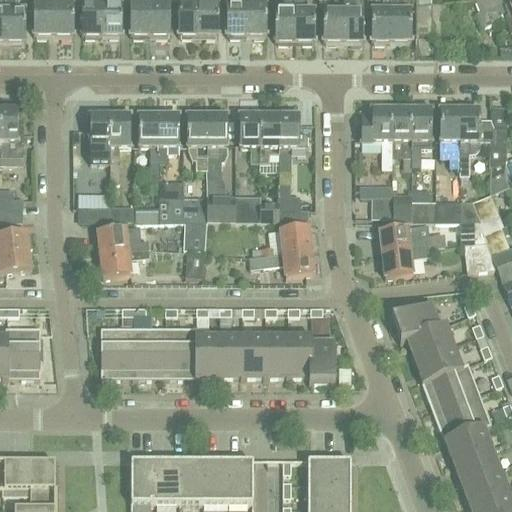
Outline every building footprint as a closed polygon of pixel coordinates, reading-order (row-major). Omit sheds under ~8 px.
[(14,15),(14,2),(13,0),(4,0),(5,2),(5,46),(10,46),(10,49),(22,49),(22,46),(25,46),(25,15),(14,15)] [(46,40),(54,40),(53,0),(44,0),(45,9),(33,9),(34,40),(37,40),(37,43),(46,43),(46,40)] [(53,0),(54,40),(61,40),(61,43),(70,43),(70,40),(74,40),(73,9),(62,9),(61,0),(53,0)] [(94,40),(101,40),(101,0),(92,0),(93,9),(81,9),(81,40),(85,40),(85,43),(94,43),(94,40)] [(101,0),(101,40),(109,40),(109,43),(118,43),(118,40),(122,40),(122,9),(110,9),(110,0),(101,0)] [(150,40),(149,0),(141,0),(141,8),(129,8),(129,40),(133,40),(133,43),(142,43),(142,40),(150,40)] [(158,8),(158,0),(149,0),(150,40),(158,40),(158,43),(167,43),(167,40),(170,40),(170,8),(158,8)] [(198,40),(198,0),(189,0),(189,9),(178,9),(178,40),(181,40),(181,43),(191,43),(191,40),(198,40)] [(207,8),(206,0),(198,0),(198,40),(205,40),(205,43),(215,43),(215,40),(218,40),(218,9),(207,8)] [(239,40),(246,40),(246,0),(237,0),(238,9),(226,9),(226,40),(230,40),(230,43),(239,42),(239,40)] [(266,40),(266,9),(265,0),(246,0),(246,40),(253,40),(253,43),(263,43),(263,40),(266,40)] [(295,46),(295,2),(294,0),(281,0),(281,15),(275,15),(274,46),(278,46),(278,49),(287,49),(287,46),(295,46)] [(343,46),(342,0),(333,0),(334,2),(334,15),(323,15),(322,46),(326,46),(326,49),(335,49),(335,46),(343,46)] [(352,3),(352,0),(342,0),(343,46),(350,46),(350,49),(360,50),(360,47),(363,47),(363,3),(352,3)] [(384,47),(392,47),(391,0),(382,0),(382,15),(371,15),(371,47),(374,47),(375,49),(384,49),(384,47)] [(400,15),(400,3),(400,0),(391,0),(392,47),(399,47),(399,49),(408,49),(408,46),(411,46),(411,15),(400,15)] [(418,0),(419,9),(431,8),(430,0),(418,0)] [(481,31),(492,27),(505,22),(511,36),(511,35),(511,3),(507,6),(504,0),(490,0),(485,2),(474,4),(479,17),(475,18),(481,31)] [(295,2),(295,46),(302,46),(302,49),(311,49),(311,46),(315,46),(315,15),(303,15),(303,3),(295,2)] [(428,9),(416,10),(416,41),(428,41),(428,9)] [(24,130),(18,130),(18,115),(12,115),(12,112),(1,112),(1,115),(0,114),(0,162),(23,162),(24,130)] [(391,146),(392,114),(390,114),(390,112),(379,112),(379,114),(371,114),(371,117),(361,117),(361,148),(372,148),(372,146),(383,146),(382,173),(391,173),(391,162),(391,146)] [(411,163),(411,114),(409,114),(409,112),(399,112),(399,114),(392,114),(391,146),(391,162),(411,163)] [(411,114),(411,163),(420,163),(420,153),(431,153),(431,115),(429,115),(429,112),(418,112),(418,115),(411,114)] [(459,175),(459,115),(454,115),(454,112),(443,112),(443,115),(439,115),(439,146),(451,146),(450,174),(459,175)] [(480,152),(480,147),(480,115),(476,115),(476,113),(465,112),(465,115),(459,115),(459,175),(459,183),(468,183),(468,162),(472,162),(475,161),(477,159),(478,157),(479,155),(480,152)] [(110,169),(110,118),(98,118),(97,120),(90,120),(89,169),(102,169),(110,169)] [(110,169),(110,188),(119,188),(119,153),(130,153),(131,121),(122,121),(122,118),(110,118),(110,169)] [(159,168),(159,121),(152,121),(152,118),(143,118),(143,121),(139,121),(139,152),(150,152),(150,187),(159,187),(159,168)] [(159,121),(159,168),(167,168),(167,152),(178,153),(179,121),(176,121),(176,118),(165,118),(165,121),(159,121)] [(207,176),(207,121),(200,121),(200,118),(191,118),(191,121),(187,121),(187,152),(190,152),(190,158),(192,166),(198,166),(198,176),(207,176)] [(227,163),(227,153),(227,121),(224,121),(224,118),(213,118),(213,121),(207,121),(207,176),(207,185),(222,185),(222,168),(224,168),(227,163)] [(259,169),(259,121),(252,121),(252,118),(242,118),(242,121),(239,121),(239,152),(250,152),(250,169),(259,169)] [(259,121),(259,169),(268,169),(268,153),(278,152),(278,121),(271,121),(271,118),(261,118),(261,121),(259,121)] [(290,177),(290,162),(288,158),(288,152),(307,152),(307,139),(299,139),(299,121),(291,121),(291,118),(281,118),(281,121),(278,121),(278,152),(279,177),(290,177)] [(508,131),(496,131),(496,143),(491,143),(491,170),(507,164),(508,131)] [(503,183),(489,189),(488,201),(508,194),(503,183)] [(290,190),(279,190),(279,206),(279,216),(299,216),(299,202),(290,202),(290,190)] [(0,227),(21,228),(22,205),(11,205),(11,195),(0,194),(0,227)] [(396,226),(410,226),(410,225),(410,214),(410,207),(410,200),(396,200),(396,226)] [(483,239),(500,233),(501,232),(488,201),(472,208),(481,227),(478,227),(483,239)] [(383,226),(395,226),(395,203),(372,203),(372,215),(383,215),(383,226)] [(182,228),(182,204),(159,204),(158,228),(182,228)] [(207,228),(207,204),(182,204),(182,228),(184,228),(207,228)] [(234,228),(234,204),(207,204),(207,228),(234,228)] [(234,204),(234,228),(259,228),(259,206),(259,204),(234,204)] [(279,206),(259,206),(259,228),(267,228),(279,228),(279,216),(279,206)] [(435,226),(435,207),(410,207),(410,214),(410,226),(435,226)] [(458,227),(458,208),(435,207),(435,226),(458,227)] [(481,227),(472,208),(458,208),(458,227),(478,227),(481,227)] [(111,213),(81,214),(81,228),(111,228),(111,213)] [(112,213),(112,228),(133,228),(133,213),(112,213)] [(308,216),(299,216),(279,216),(279,228),(308,227),(308,216)] [(487,248),(483,239),(478,227),(458,227),(458,251),(464,250),(487,248)] [(182,256),(186,257),(203,258),(207,228),(184,228),(182,256)] [(430,254),(429,241),(427,230),(380,236),(382,259),(410,256),(430,254)] [(283,259),(310,255),(307,232),(280,235),(283,259)] [(100,261),(149,254),(148,246),(140,247),(139,243),(127,244),(125,233),(97,237),(100,261)] [(492,262),(509,255),(500,233),(483,239),(487,248),(492,262)] [(0,259),(29,257),(28,253),(32,253),(30,239),(27,240),(26,236),(0,239),(0,259)] [(497,274),(492,262),(487,248),(464,250),(467,278),(496,274),(497,274)] [(274,252),(262,254),(262,259),(263,261),(275,260),(274,252)] [(501,288),(511,284),(511,253),(509,255),(492,262),(497,274),(496,274),(501,288)] [(149,254),(100,261),(103,284),(131,280),(130,265),(150,263),(149,254)] [(262,254),(252,255),(252,256),(253,263),(256,262),(263,261),(262,259),(262,254)] [(411,265),(419,263),(431,262),(430,254),(410,256),(382,259),(385,283),(413,280),(411,265)] [(250,276),(284,271),(286,283),(313,279),(310,255),(283,259),(249,264),(250,276)] [(0,279),(31,276),(29,257),(0,259),(0,279)] [(201,285),(203,258),(186,257),(184,284),(201,285)] [(511,313),(511,312),(511,284),(501,288),(511,313)] [(471,308),(463,311),(467,322),(475,319),(471,308)] [(432,309),(391,325),(399,348),(446,330),(446,329),(440,331),(432,309)] [(7,313),(7,322),(19,322),(19,313),(7,313)] [(122,314),(122,322),(134,322),(134,313),(122,314)] [(134,313),(134,322),(146,322),(146,313),(134,313)] [(165,313),(165,322),(177,322),(177,313),(165,313)] [(196,314),(196,322),(208,322),(208,314),(196,314)] [(219,314),(219,322),(231,322),(231,314),(219,314)] [(242,314),(242,322),(254,322),(254,314),(242,314)] [(264,314),(264,322),(276,322),(276,314),(264,314)] [(287,314),(287,322),(299,322),(299,314),(287,314)] [(310,314),(310,322),(322,322),(322,314),(310,314)] [(479,329),(471,332),(476,344),(483,341),(479,329)] [(446,330),(399,348),(400,349),(405,347),(413,367),(454,352),(446,330)] [(6,385),(40,385),(40,334),(7,334),(6,385)] [(100,334),(100,385),(134,385),(134,334),(100,334)] [(134,334),(134,385),(165,385),(165,334),(134,334)] [(165,334),(165,385),(196,385),(196,334),(165,334)] [(196,334),(196,385),(219,385),(219,340),(198,340),(198,334),(196,334)] [(219,340),(219,385),(242,385),(242,340),(219,340)] [(242,340),(242,385),(264,385),(264,340),(242,340)] [(264,385),(287,385),(287,340),(264,340),(264,385)] [(308,391),(310,391),(310,340),(287,340),(287,385),(308,385),(308,391)] [(310,340),(310,391),(335,391),(335,346),(312,346),(312,340),(310,340)] [(487,351),(480,353),(484,365),(491,362),(487,351)] [(413,367),(421,389),(468,371),(467,369),(462,371),(454,352),(413,367)] [(468,371),(421,389),(432,418),(479,400),(468,371)] [(498,380),(491,383),(495,394),(503,391),(498,380)] [(479,400),(432,418),(443,447),(490,429),(479,400)] [(502,412),(506,423),(511,420),(511,415),(510,409),(502,412)] [(490,429),(443,447),(451,468),(492,453),(485,433),(491,431),(490,429)] [(451,468),(459,490),(500,474),(492,453),(451,468)] [(0,463),(0,494),(2,494),(2,502),(30,502),(30,466),(2,466),(2,464),(0,463)] [(30,466),(30,502),(30,511),(57,511),(57,496),(55,496),(55,466),(30,466)] [(131,509),(156,509),(156,466),(131,466),(131,509)] [(156,466),(156,509),(180,509),(180,466),(156,466)] [(180,466),(180,509),(204,509),(204,466),(180,466)] [(204,466),(204,509),(228,509),(228,466),(204,466)] [(228,466),(228,509),(253,509),(252,466),(228,466)] [(291,466),(283,466),(283,480),(291,480),(291,466)] [(307,466),(307,491),(350,491),(350,466),(307,466)] [(500,474),(459,490),(467,511),(508,495),(500,474)] [(282,488),(282,504),(290,504),(290,488),(282,488)] [(307,491),(307,511),(350,511),(350,491),(307,491)] [(467,511),(511,511),(511,504),(508,495),(467,511)]
